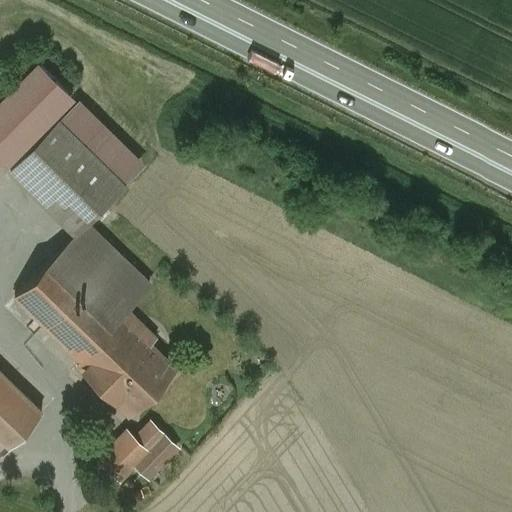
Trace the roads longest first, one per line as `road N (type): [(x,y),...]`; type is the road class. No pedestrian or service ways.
road 1 (trunk): [(148,0),(511,177)]
road 2 (trunk): [(511,150),(202,0)]
